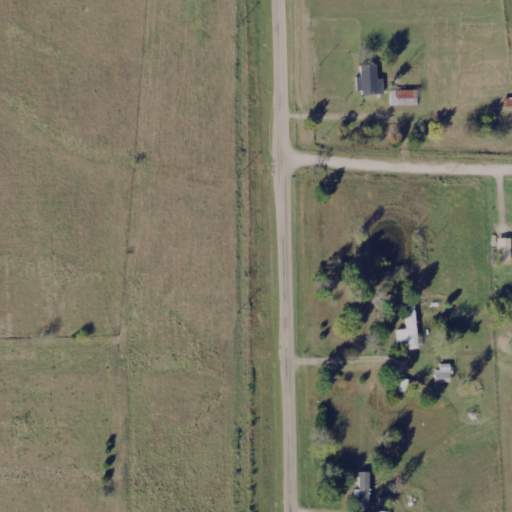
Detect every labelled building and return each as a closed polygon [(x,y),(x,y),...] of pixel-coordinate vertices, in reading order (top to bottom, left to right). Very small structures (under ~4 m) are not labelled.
[(356,65),(373,65),(373,98),(356,98),(356,65)] [(413,93),(413,107),(387,107),(387,93),(413,93)] [(511,240),(511,238),(499,238),(498,261),(511,261),(511,240)] [(413,352),(402,352),(402,309),(413,309),(413,352)] [(432,385),(432,366),(448,366),(448,385),(432,385)] [(354,509),(354,475),(368,475),(368,509),(354,509)]
